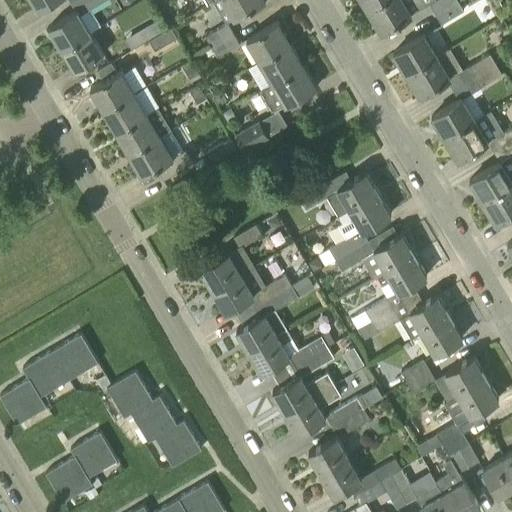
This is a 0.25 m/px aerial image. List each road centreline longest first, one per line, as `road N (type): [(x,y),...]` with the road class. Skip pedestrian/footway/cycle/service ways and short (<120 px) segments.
road 1 (residential): [(288,511),(0,29)]
road 2 (residential): [(511,327),(319,0)]
